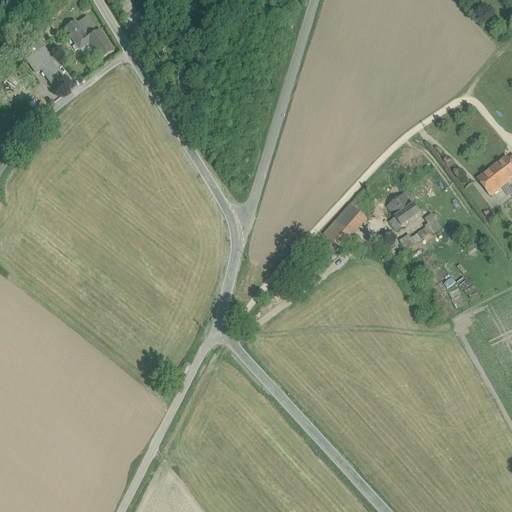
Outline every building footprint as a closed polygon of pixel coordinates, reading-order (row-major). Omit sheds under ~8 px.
[(125,14),(134,10),(129,0),(124,0),(119,3),(125,14)] [(78,26),(86,40),(96,33),(87,18),(79,23),(80,25),(78,26)] [(57,21),(51,25),(56,33),(62,30),(57,21)] [(93,52),(99,62),(114,53),(99,31),(96,33),(86,40),(78,26),(77,24),(76,23),(66,29),(65,30),(75,46),(78,50),(79,51),(82,49),(88,45),(93,52)] [(41,35),(37,40),(37,41),(43,48),(48,45),(41,35)] [(35,43),(29,52),(35,61),(25,68),(30,76),(41,70),(55,90),(65,83),(51,63),(53,62),(43,48),(37,41),(35,43)] [(86,56),(93,52),(88,45),(82,49),(86,56)] [(32,112),(38,118),(46,110),(41,103),(32,112)] [(511,163),(510,161),(507,158),(477,181),(490,198),(511,181),(511,163)] [(371,196),(366,187),(351,206),(358,212),(371,196)] [(395,219),(413,207),(408,200),(391,213),(395,219)] [(325,236),(341,251),(367,220),(358,212),(351,206),(325,236)] [(413,207),(395,219),(402,229),(421,216),(414,206),(413,207)] [(425,228),(430,235),(441,228),(432,216),(425,220),(429,225),(425,228)] [(403,243),(408,249),(415,244),(411,238),(403,243)]
